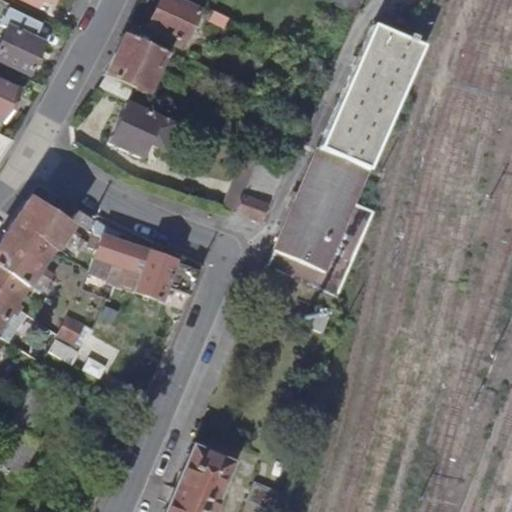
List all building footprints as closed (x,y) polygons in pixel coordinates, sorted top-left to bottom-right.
[(10,0),(20,4),(22,0),(35,0),(43,4),(55,9),(59,0),(10,0)] [(39,13),(43,4),(35,0),(22,0),(20,4),(39,13)] [(168,0),(155,0),(142,26),(179,43),(194,12),(168,0)] [(351,15),(335,7),(330,17),(346,25),(351,15)] [(227,21),(211,13),(208,20),(224,27),(227,21)] [(23,19),(0,62),(0,65),(32,81),(47,50),(40,46),(48,31),(23,19)] [(391,114),(420,46),(411,42),(370,24),(315,148),(367,171),(391,114)] [(121,35),(97,87),(127,101),(135,89),(147,94),(166,55),(121,35)] [(0,118),(14,90),(0,83),(0,118)] [(106,126),(115,101),(97,94),(84,130),(104,137),(108,127),(106,126)] [(121,104),(102,145),(134,161),(143,145),(156,152),(168,126),(121,104)] [(367,171),(315,148),(271,250),(323,272),(352,204),(367,171)] [(220,207),(230,210),(236,195),(264,204),(263,208),(266,209),(283,172),(240,153),(220,207)] [(236,195),(230,210),(259,220),(263,208),(264,204),(236,195)] [(0,301),(9,307),(27,277),(43,287),(48,277),(33,268),(44,251),(48,254),(59,237),(63,231),(64,229),(17,198),(0,224),(0,301)] [(323,272),(271,250),(263,268),(333,298),(371,212),(352,204),(323,272)] [(90,225),(93,221),(75,210),(69,221),(86,232),(90,225)] [(107,229),(93,221),(90,225),(91,234),(99,237),(93,251),(86,272),(103,278),(109,265),(139,275),(133,293),(158,302),(163,288),(186,296),(197,271),(116,244),(119,233),(107,229)] [(82,241),(63,231),(59,237),(77,248),(82,241)] [(99,237),(91,234),(86,248),(93,251),(99,237)] [(113,286),(133,293),(139,275),(109,265),(103,278),(102,283),(113,286)] [(86,272),(81,289),(108,300),(113,286),(102,283),(103,278),(86,272)] [(0,301),(0,320),(9,307),(0,301)] [(314,313),(308,329),(320,334),(327,318),(314,313)] [(81,328),(65,319),(55,336),(71,345),(81,328)] [(53,340),(46,353),(69,365),(76,353),(53,340)] [(83,371),(99,376),(105,359),(89,353),(83,371)] [(27,389),(7,424),(33,438),(51,404),(33,394),(34,392),(27,389)] [(7,424),(0,436),(0,464),(1,464),(19,474),(38,440),(33,438),(7,424)] [(160,511),(208,511),(212,505),(210,504),(228,460),(191,445),(168,496),(160,511)] [(278,496),(254,486),(247,501),(272,511),(278,496)]
